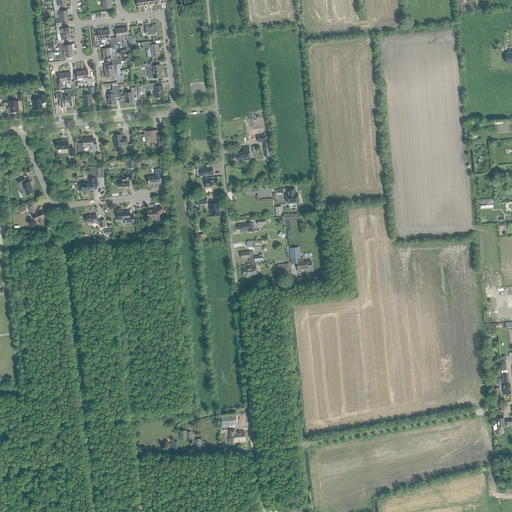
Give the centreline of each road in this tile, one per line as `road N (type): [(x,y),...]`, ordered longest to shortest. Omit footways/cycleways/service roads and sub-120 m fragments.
road 1 (track): [(0,243),(71,251),(95,511)]
road 2 (residential): [(250,408),(216,109)]
road 3 (track): [(66,248),(171,244),(189,410)]
road 4 (track): [(142,511),(109,247)]
road 5 (track): [(306,498),(283,302)]
road 6 (track): [(0,391),(130,416),(189,412)]
road 7 (residential): [(141,198),(59,206),(19,128)]
road 8 (unclassified): [(19,128),(175,112)]
road 9 (residential): [(122,18),(165,19),(175,112)]
